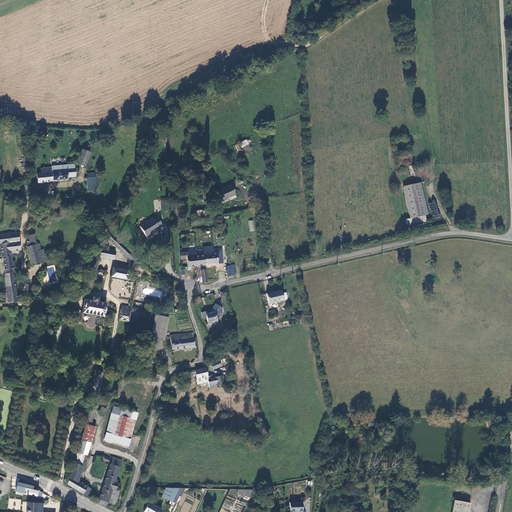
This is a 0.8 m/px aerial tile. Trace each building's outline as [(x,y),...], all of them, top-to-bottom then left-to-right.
[(247,140),(235,144),(238,151),(241,150),(240,147),(249,145),(247,140)] [(90,152),(82,149),(76,164),(84,167),(90,152)] [(74,177),(74,165),(51,167),(51,168),(41,169),(41,173),(37,174),(37,182),(67,180),(67,177),(74,177)] [(94,185),(98,185),(98,177),(95,177),(95,174),(87,174),(87,179),(86,179),(86,185),(84,185),(84,189),(87,189),(87,191),(94,191),(94,185)] [(417,183),(403,186),(410,218),(411,218),(411,219),(425,216),(417,183)] [(233,186),(218,192),(222,201),(237,195),(233,186)] [(205,216),(204,209),(196,211),(197,218),(205,216)] [(153,218),(140,226),(147,238),(152,235),(150,232),(162,225),(156,214),(152,217),(153,218)] [(425,216),(411,219),(412,224),(426,221),(425,216)] [(20,250),(17,232),(0,235),(0,242),(2,258),(3,257),(6,273),(5,280),(7,293),(9,303),(18,302),(10,252),(20,250)] [(31,265),(45,261),(43,249),(40,250),(39,243),(37,244),(35,234),(27,236),(26,247),(31,265)] [(111,242),(118,248),(120,245),(114,239),(112,241),(111,242)] [(118,248),(131,260),(133,257),(120,245),(118,248)] [(106,257),(107,250),(100,248),(99,256),(106,257)] [(115,251),(107,250),(106,257),(113,259),(115,251)] [(191,266),(205,264),(204,256),(196,256),(196,251),(188,252),(189,257),(186,257),(187,270),(191,270),(191,266)] [(205,264),(217,263),(217,254),(213,254),(204,255),(204,256),(205,264)] [(109,276),(126,279),(128,270),(127,270),(127,266),(112,263),(109,276)] [(225,267),(228,276),(236,274),(234,265),(225,267)] [(281,289),(266,292),(268,302),(283,299),(281,289)] [(84,299),(83,304),(81,312),(103,317),(105,303),(96,301),(97,297),(91,296),(90,301),(84,299)] [(215,304),(211,313),(208,313),(207,311),(201,312),(202,318),(206,317),(207,325),(212,324),(212,323),(216,321),(216,318),(218,314),(220,316),(223,311),(222,308),(215,304)] [(133,312),(133,308),(130,308),(130,307),(121,305),(119,319),(128,321),(130,311),(133,312)] [(163,340),(164,336),(168,318),(155,316),(150,337),(163,340)] [(170,350),(197,347),(195,338),(193,338),(192,333),(169,336),(170,350)] [(218,361),(211,364),(213,370),(220,367),(218,361)] [(205,369),(195,371),(197,384),(206,382),(208,383),(208,386),(215,385),(216,387),(224,385),(222,376),(214,378),(213,377),(207,378),(205,369)] [(94,371),(91,389),(100,390),(103,372),(94,371)] [(151,379),(142,377),(140,386),(151,389),(152,386),(149,385),(151,379)] [(104,442),(130,448),(138,412),(112,406),(104,442)] [(87,456),(90,444),(79,440),(76,453),(87,456)] [(112,457),(97,503),(106,508),(107,503),(115,506),(120,492),(116,491),(118,485),(118,484),(117,483),(115,482),(122,461),(112,457)] [(82,467),(74,464),(69,477),(79,483),(82,467)] [(79,483),(69,477),(67,485),(82,493),(86,486),(79,483)] [(37,496),(39,488),(19,484),(18,488),(23,489),(23,491),(28,493),(28,494),(37,496)] [(91,489),(86,486),(82,493),(87,496),(91,489)] [(164,499),(170,488),(166,488),(161,497),(164,499)] [(164,499),(171,502),(175,494),(178,488),(170,488),(164,499)] [(175,494),(178,496),(181,497),(185,488),(178,488),(175,494)] [(236,492),(249,498),(253,489),(237,489),(236,492)] [(468,511),(470,504),(454,501),(452,511),(468,511)] [(27,502),(26,511),(40,511),(41,508),(36,508),(37,503),(27,502)] [(301,502),(288,502),(288,511),(289,511),(301,511),(301,502)] [(159,511),(161,510),(148,503),(143,511),(159,511)]
